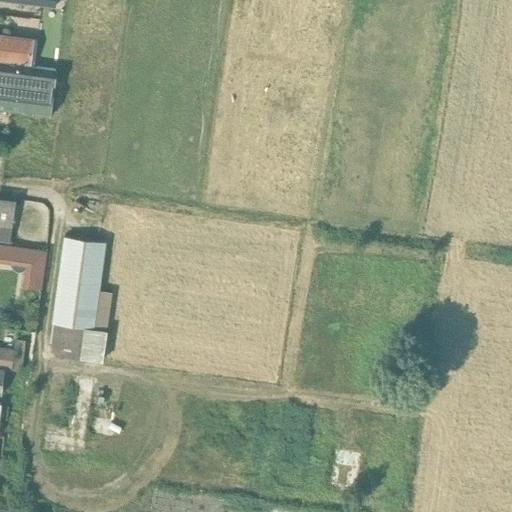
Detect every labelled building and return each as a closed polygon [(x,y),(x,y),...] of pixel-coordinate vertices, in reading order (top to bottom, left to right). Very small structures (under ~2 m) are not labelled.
[(0,35),(0,60),(30,64),(34,40),(0,35)] [(55,71),(0,63),(0,109),(49,116),(55,71)] [(0,239),(2,240),(10,241),(15,199),(0,196),(0,239)] [(111,292),(99,290),(101,273),(106,240),(101,240),(63,235),(51,322),(53,322),(50,343),(61,355),(81,358),(85,327),(106,330),(111,292)] [(46,251),(0,243),(0,262),(25,266),(24,274),(42,277),(46,251)] [(21,371),(25,340),(16,339),(12,370),(21,371)] [(0,349),(0,368),(12,370),(14,351),(0,349)] [(0,393),(9,395),(12,372),(0,370),(0,393)]
